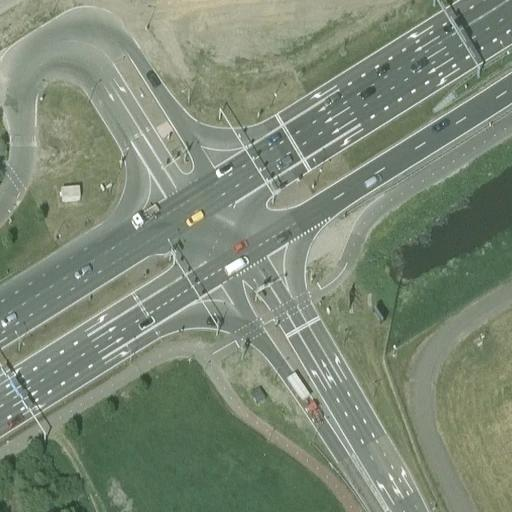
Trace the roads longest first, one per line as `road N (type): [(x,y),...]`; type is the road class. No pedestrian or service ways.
road 1 (motorway): [(511,3),(217,190)]
road 2 (tertiary): [(217,190),(133,50),(111,28),(80,21),(45,33),(33,42),(22,80)]
road 3 (secondary): [(414,511),(252,248)]
road 4 (motorway): [(252,248),(511,86)]
road 5 (secondary): [(218,270),(374,511)]
road 6 (trunk): [(0,406),(218,270)]
road 7 (tertiary): [(22,80),(53,63),(85,68),(182,212)]
road 8 (trunk): [(182,212),(0,319)]
road 9 (tertiary): [(22,80),(13,183),(0,207)]
